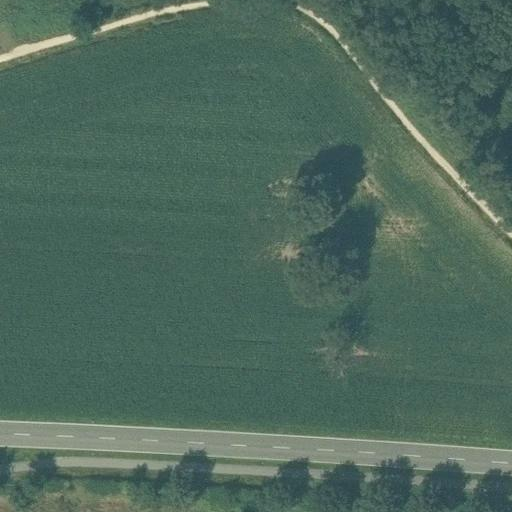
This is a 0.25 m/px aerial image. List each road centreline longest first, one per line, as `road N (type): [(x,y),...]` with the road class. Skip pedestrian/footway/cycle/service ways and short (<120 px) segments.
road 1 (unknown): [(0,62),(194,8),(303,15),(511,223)]
road 2 (tertiary): [(0,431),(511,464)]
